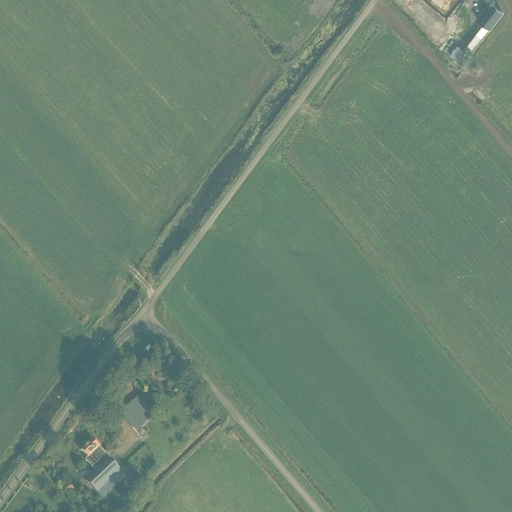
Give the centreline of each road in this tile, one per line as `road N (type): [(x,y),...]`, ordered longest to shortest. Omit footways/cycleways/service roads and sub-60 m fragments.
road 1 (unclassified): [(374,0),(144,312)]
road 2 (unclassified): [(314,511),(144,312)]
road 3 (unclassified): [(144,312),(0,505)]
